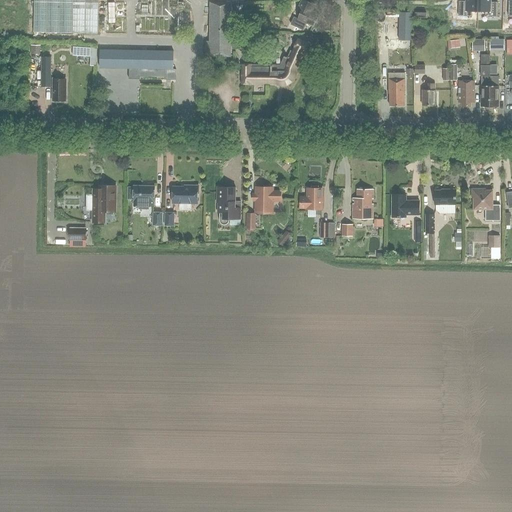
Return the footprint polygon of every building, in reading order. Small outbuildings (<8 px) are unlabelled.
[(34,0),(34,33),(98,34),(99,0),(34,0)] [(312,12),(315,5),(303,0),(302,0),(300,6),(304,8),(298,19),(294,17),(291,25),(304,30),(307,24),(314,27),(319,15),(312,12)] [(459,1),(459,16),(472,16),(472,11),(478,11),(478,0),(466,0),(466,1),(459,1)] [(478,0),(478,11),(489,12),(489,17),(497,17),(498,2),(490,2),(490,0),(478,0)] [(211,3),(210,41),(231,42),(232,3),(211,3)] [(233,32),(232,49),(247,50),(247,33),(233,32)] [(305,53),(309,45),(298,40),(294,48),(295,48),(293,52),(291,51),(288,57),(285,56),(281,66),(243,65),(243,84),(251,84),(251,82),(282,83),(284,83),(285,82),(286,82),(288,81),(290,80),(291,79),(293,77),(293,76),(294,76),(294,74),(295,73),(304,52),(305,53)] [(449,48),(460,48),(460,41),(451,41),(451,40),(448,40),(449,48)] [(206,41),(205,57),(231,57),(231,42),(210,41),(206,41)] [(483,50),(483,41),(471,41),(471,50),(483,50)] [(488,51),(503,51),(503,41),(488,41),(488,51)] [(40,54),(41,46),(31,45),(31,54),(40,54)] [(91,48),(74,47),(73,56),(90,57),(91,48)] [(100,50),(100,68),(130,69),(129,79),(140,80),(140,78),(165,78),(165,80),(176,81),(177,70),(174,70),(174,52),(100,50)] [(51,87),(51,57),(43,57),(42,87),(51,87)] [(489,107),(490,77),(490,65),(482,65),(482,77),(481,98),(482,99),(482,106),(489,107)] [(414,66),(414,74),(424,74),(424,66),(414,66)] [(389,73),(389,94),(390,94),(390,104),(390,106),(405,106),(405,104),(405,94),(406,94),(406,73),(389,73)] [(490,77),(489,107),(497,107),(497,100),(498,98),(499,77),(490,77)] [(65,102),(66,79),(53,79),(53,102),(65,102)] [(474,81),(459,81),(459,103),(462,103),(462,106),(471,106),(471,103),(474,103),(474,81)] [(427,90),(423,90),(423,106),(436,106),(436,101),(435,101),(435,84),(427,84),(427,90)] [(270,187),(269,186),(267,185),(266,186),(264,187),(264,188),(256,188),(256,194),(256,202),(256,212),(272,213),(273,201),(281,201),(281,192),(273,192),(273,188),(271,188),(270,187)] [(94,213),(94,223),(104,223),(104,210),(114,210),(115,194),(116,193),(116,190),(115,189),(115,186),(101,186),(101,190),(95,190),(94,196),(88,196),(88,213),(94,213)] [(155,187),(134,186),(134,188),(128,188),(128,200),(133,200),(133,202),(134,202),(134,207),(154,207),(155,187)] [(173,187),(173,204),(198,204),(198,193),(199,191),(199,188),(197,186),(194,186),(192,187),(173,187)] [(217,187),(217,203),(218,203),(218,213),(220,213),(220,221),(220,223),(222,225),(224,225),(227,225),(229,223),(229,221),(229,227),(241,227),(241,208),(241,202),(235,202),(236,188),(217,187)] [(301,198),(301,208),(308,208),(308,209),(317,210),(317,215),(322,215),(322,189),(308,189),(308,198),(301,198)] [(373,190),(358,189),(358,198),(353,198),(353,219),(373,220),(373,190)] [(500,221),(500,205),(493,205),(493,191),(482,191),(482,189),(472,189),(472,198),(474,198),(474,210),(486,210),(486,221),(500,221)] [(455,205),(456,205),(456,190),(445,190),(445,191),(435,191),(435,205),(436,205),(436,210),(440,214),(455,214),(455,205)] [(419,215),(419,201),(406,201),(406,195),(392,195),(392,217),(406,217),(406,215),(419,215)] [(163,226),(163,212),(153,212),(153,226),(163,226)] [(174,226),(174,212),(165,212),(165,226),(174,226)] [(246,214),(246,230),(255,231),(255,214),(246,214)] [(435,234),(435,215),(426,215),(426,234),(435,234)] [(374,227),(383,227),(383,219),(374,219),(374,227)] [(333,224),(319,224),(319,239),(333,239),(333,224)] [(341,237),(353,237),(353,226),(341,226),(341,237)] [(84,240),(86,240),(87,240),(87,228),(70,228),(70,240),(71,240),(84,240)] [(453,238),(453,242),(455,241),(455,242),(457,242),(457,246),(456,246),(456,250),(462,250),(461,230),(457,230),(457,233),(455,233),(455,238),(453,238)] [(287,231),(278,241),(283,246),(292,235),(287,231)] [(500,249),(501,236),(489,236),(489,249),(491,249),(500,249)] [(500,259),(500,249),(491,249),(491,259),(500,259)]
